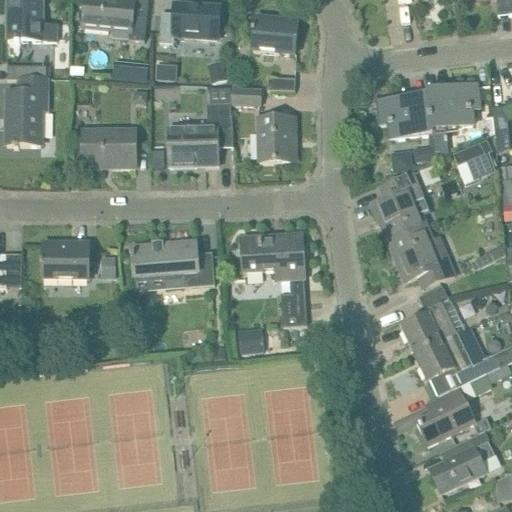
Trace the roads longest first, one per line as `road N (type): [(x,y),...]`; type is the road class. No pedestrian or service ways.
road 1 (residential): [(335,200),(0,205)]
road 2 (residential): [(401,511),(349,305),(335,200)]
road 3 (residential): [(335,64),(511,48)]
road 4 (residential): [(335,200),(335,64)]
